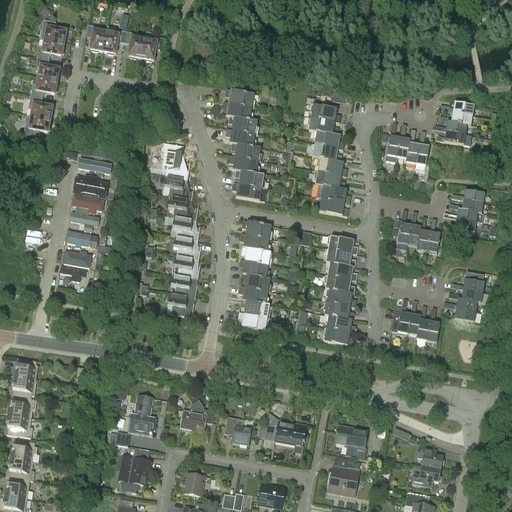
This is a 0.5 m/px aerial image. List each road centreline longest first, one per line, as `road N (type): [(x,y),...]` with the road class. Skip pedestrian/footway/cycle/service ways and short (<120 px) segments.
road 1 (residential): [(217,210),(184,97),(107,81)]
road 2 (residential): [(162,511),(171,458),(183,455),(310,482)]
road 3 (residential): [(38,342),(69,162)]
road 4 (residential): [(205,369),(38,342)]
road 5 (residential): [(205,369),(221,276),(217,210)]
road 6 (residential): [(374,239),(217,210)]
road 7 (residential): [(376,204),(366,129),(374,119),(416,123)]
road 8 (residential): [(77,78),(67,122),(80,135),(96,130),(107,81)]
road 9 (residential): [(473,419),(447,392),(403,385),(359,397)]
road 10 (residential): [(328,392),(205,369)]
